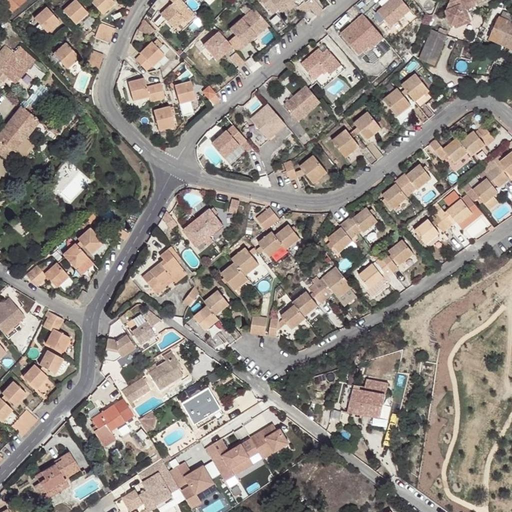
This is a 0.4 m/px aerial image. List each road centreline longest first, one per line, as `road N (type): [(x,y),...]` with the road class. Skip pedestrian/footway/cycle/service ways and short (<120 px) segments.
road 1 (residential): [(175,168),(253,193),(332,202),(463,103),(489,102),(511,120)]
road 2 (residential): [(245,345),(275,364),(305,359),(511,224)]
road 3 (residential): [(348,0),(194,134),(175,168)]
road 4 (residential): [(141,0),(104,93),(136,137),(175,168)]
road 5 (residential): [(89,321),(83,385),(0,476)]
road 6 (residential): [(175,168),(89,321)]
